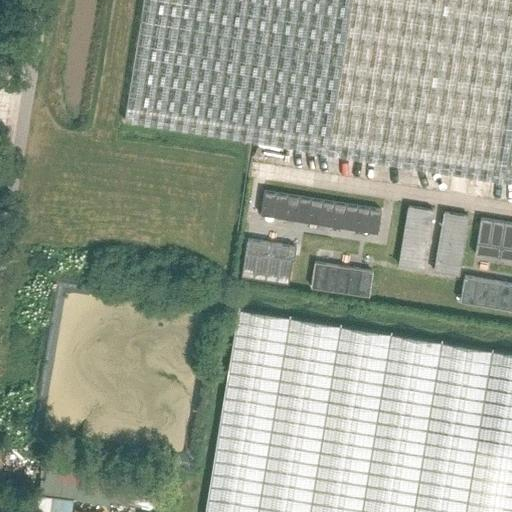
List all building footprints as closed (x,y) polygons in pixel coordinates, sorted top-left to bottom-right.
[(511,0),(143,0),(125,119),(511,181),(511,0)] [(260,214),(284,218),(287,194),(264,190),(260,214)] [(307,221),(311,198),(287,194),(284,218),(307,221)] [(334,202),(311,198),(307,221),(330,225),(334,202)] [(334,202),(330,225),(354,229),(358,205),(334,202)] [(354,229),(377,233),(381,209),(358,205),(354,229)] [(407,206),(403,229),(402,235),(428,239),(433,210),(407,206)] [(438,241),(463,245),(468,216),(443,212),(438,241)] [(504,222),(491,220),(481,218),(475,253),(499,257),(504,222)] [(511,222),(504,222),(499,257),(511,259),(511,222)] [(428,239),(402,235),(397,264),(423,269),(428,239)] [(244,238),(239,274),(282,280),(285,265),(261,261),(264,241),(244,238)] [(463,245),(438,241),(433,270),(458,274),(463,245)] [(372,270),(315,262),(311,286),(368,294),(372,270)] [(511,297),(511,288),(511,285),(464,277),(460,300),(497,307),(499,295),(511,297)] [(511,288),(511,297),(499,295),(497,307),(511,309),(511,288)] [(511,511),(511,352),(240,308),(235,332),(206,511),(511,511)]
